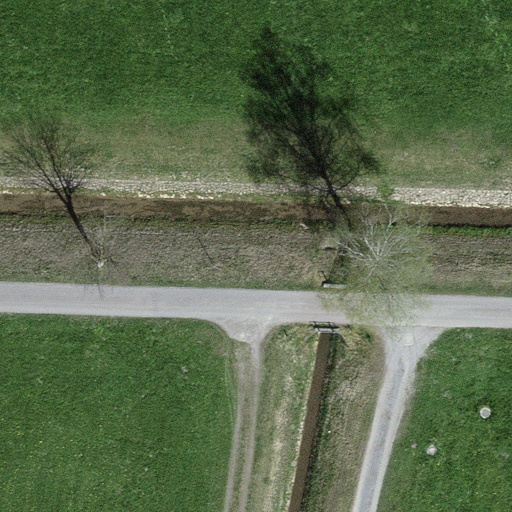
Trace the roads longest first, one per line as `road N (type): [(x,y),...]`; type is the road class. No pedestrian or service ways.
road 1 (track): [(0,290),(511,304)]
road 2 (track): [(236,511),(275,297)]
road 3 (track): [(381,511),(421,301)]
